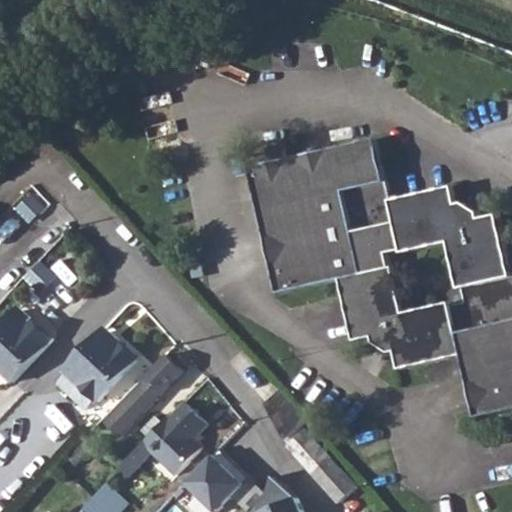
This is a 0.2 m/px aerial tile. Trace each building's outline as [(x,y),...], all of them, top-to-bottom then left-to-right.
[(403,369),(462,355),(478,419),(511,409),(511,277),(496,215),(489,217),(481,219),(481,216),(479,212),(474,208),(465,202),(457,204),(455,195),(453,185),(445,188),(394,200),(378,137),(304,155),(253,168),(256,182),(284,296),(345,281),(352,310),(360,342),(376,338),(378,344),(394,354),(400,353),(403,369)] [(199,238),(186,241),(195,276),(207,272),(199,238)] [(20,303),(15,308),(29,323),(35,317),(20,303)] [(55,337),(35,317),(29,323),(15,308),(0,324),(0,366),(13,379),(55,337)] [(109,329),(103,335),(118,349),(123,344),(109,329)] [(72,366),(104,398),(140,361),(123,344),(118,349),(103,335),(72,366)] [(107,421),(122,437),(184,372),(169,357),(107,421)] [(174,416),(146,445),(122,470),(131,479),(155,454),(178,477),(206,447),(199,439),(211,426),(186,402),(174,416)] [(292,443),(303,432),(298,427),(287,437),(292,443)] [(287,447),(315,477),(334,460),(306,429),(303,432),(292,443),(287,447)] [(190,481),(221,511),(254,477),(224,447),(190,481)] [(315,477),(340,504),(358,485),(334,460),(315,477)] [(92,511),(124,511),(134,502),(112,482),(87,507),(92,511)] [(263,511),(305,511),(299,496),(263,511)]
